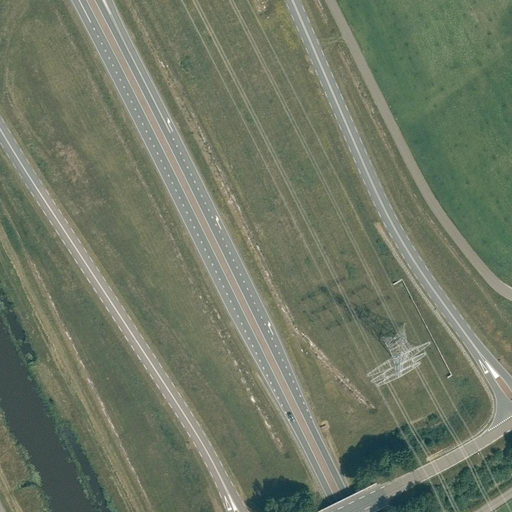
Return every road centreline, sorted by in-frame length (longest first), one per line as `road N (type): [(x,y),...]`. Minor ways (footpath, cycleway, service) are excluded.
road 1 (trunk): [(93,21),(337,511)]
road 2 (trunk): [(511,399),(383,210),(292,0)]
road 3 (trunk): [(0,127),(196,434),(235,511)]
road 4 (trunk): [(352,511),(166,134)]
road 5 (unclassified): [(511,294),(491,282),(423,188),(331,0)]
road 6 (tertiary): [(348,511),(511,424)]
road 7 (trunk): [(166,134),(94,0)]
road 8 (trunk): [(166,134),(109,0)]
